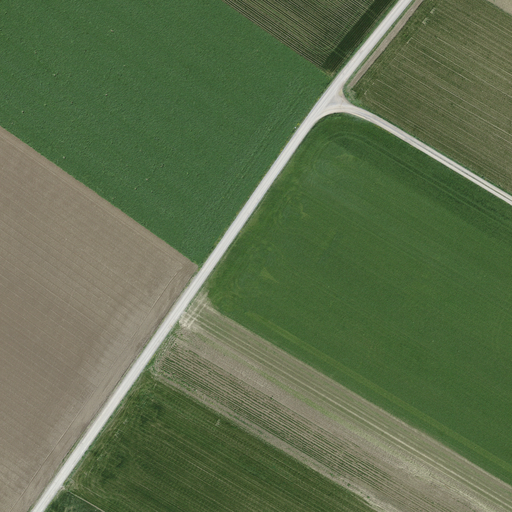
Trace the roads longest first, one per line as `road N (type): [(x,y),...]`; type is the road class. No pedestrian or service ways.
road 1 (unclassified): [(407,0),(322,103),(37,511)]
road 2 (track): [(322,103),(359,111),(511,202)]
